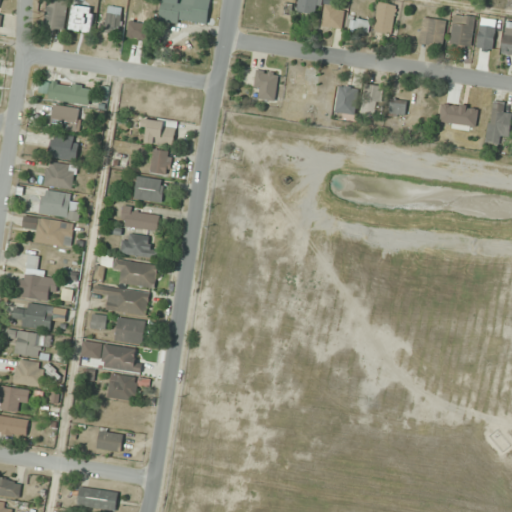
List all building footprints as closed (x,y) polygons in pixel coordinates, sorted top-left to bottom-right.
[(67,2),(50,0),(48,0),(45,27),(64,30),(67,2)] [(211,0),(161,0),(159,19),(207,26),(211,0)] [(298,0),(298,12),(321,14),(321,0),(298,0)] [(374,31),(391,34),(397,5),(380,2),(374,31)] [(322,26),(343,28),(345,7),(325,5),(322,26)] [(94,7),(73,6),(70,30),(92,32),(94,7)] [(123,8),(108,6),(105,32),(120,34),(123,8)] [(476,18),(456,13),(450,42),(470,47),(476,18)] [(370,22),(351,17),(349,27),(368,32),(370,22)] [(419,43),(442,47),(447,21),(424,17),(419,43)] [(511,54),(511,24),(508,23),(501,51),(511,54)] [(276,101),(279,73),(257,70),(254,88),(260,89),(259,99),(276,101)] [(49,100),(90,104),(92,86),(51,82),(49,100)] [(376,118),(380,86),(366,84),(362,116),(376,118)] [(355,115),(358,88),(338,85),(334,113),(355,115)] [(408,101),(391,99),(389,114),(405,116),(408,101)] [(511,113),(505,113),(505,104),(489,104),(489,143),(500,143),(500,136),(511,136),(511,113)] [(81,109),(55,105),(51,128),(77,132),(81,109)] [(148,129),(146,142),(173,147),(177,122),(144,116),(142,128),(148,129)] [(82,141),(56,132),(49,153),(74,162),(82,141)] [(169,174),(169,150),(152,150),(152,174),(169,174)] [(76,165),(48,162),(45,185),(74,188),(76,165)] [(163,202),(165,180),(138,176),(135,199),(163,202)] [(40,213),(79,219),(80,212),(70,211),(72,194),(44,190),(40,213)] [(161,213),(123,208),(121,226),(158,231),(161,213)] [(72,246),(75,223),(25,217),(24,228),(35,229),(34,241),(72,246)] [(152,260),(156,248),(149,246),(151,239),(127,232),(120,251),(152,260)] [(50,300),(53,276),(38,274),(41,256),(26,254),(20,296),(50,300)] [(158,265),(104,257),(102,266),(96,265),(94,279),(104,280),(106,267),(122,269),(120,283),(155,288),(158,265)] [(105,310),(147,316),(150,292),(108,287),(105,310)] [(25,329),(32,324),(39,334),(58,320),(47,304),(41,308),(35,299),(15,314),(25,329)] [(92,330),(108,330),(108,314),(92,314),(92,330)] [(146,321),(118,317),(115,340),(143,344),(146,321)] [(15,353),(43,358),(44,347),(50,348),(52,336),(9,329),(8,337),(18,339),(15,353)] [(135,360),(136,348),(105,345),(103,367),(141,371),(143,360),(135,360)] [(46,363),(18,360),(15,383),(43,387),(46,363)] [(110,397),(137,399),(139,376),(111,374),(110,397)] [(30,389),(2,387),(0,405),(0,409),(19,411),(20,402),(29,403),(30,389)] [(30,421),(0,414),(0,432),(27,437),(30,421)] [(122,451),(124,433),(100,430),(98,448),(122,451)] [(0,494),(21,496),(22,479),(0,478),(0,494)] [(117,509),(118,491),(80,487),(78,505),(117,509)] [(12,511),(13,503),(0,502),(0,511),(12,511)]
